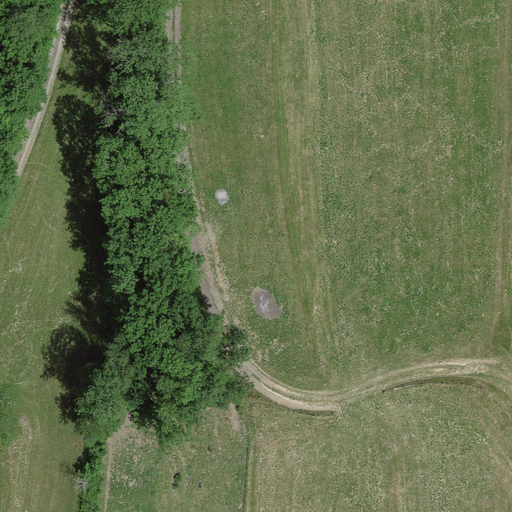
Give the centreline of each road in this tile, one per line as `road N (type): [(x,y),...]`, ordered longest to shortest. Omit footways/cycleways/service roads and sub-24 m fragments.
road 1 (track): [(175,0),(222,358),(303,399),(404,380),(511,380)]
road 2 (track): [(0,210),(29,143),(69,0)]
